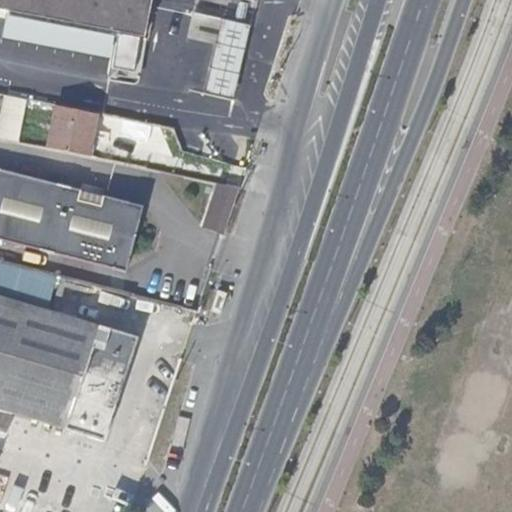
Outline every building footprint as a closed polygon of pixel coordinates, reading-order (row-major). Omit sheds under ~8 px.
[(143,36),(150,0),(0,0),(0,8),(24,13),(143,36)] [(165,65),(170,41),(143,36),(24,13),(19,37),(165,65)] [(275,77),(288,39),(263,31),(250,69),(275,77)] [(0,137),(18,142),(27,99),(4,94),(0,115),(0,137)] [(87,156),(96,113),(56,105),(48,148),(87,156)] [(142,206),(0,169),(0,240),(126,272),(142,206)] [(223,236),(239,187),(219,183),(204,231),(223,236)] [(0,297),(44,311),(55,275),(42,272),(0,260),(0,297)] [(44,311),(0,297),(0,408),(104,440),(136,337),(100,326),(99,328),(44,311)]
